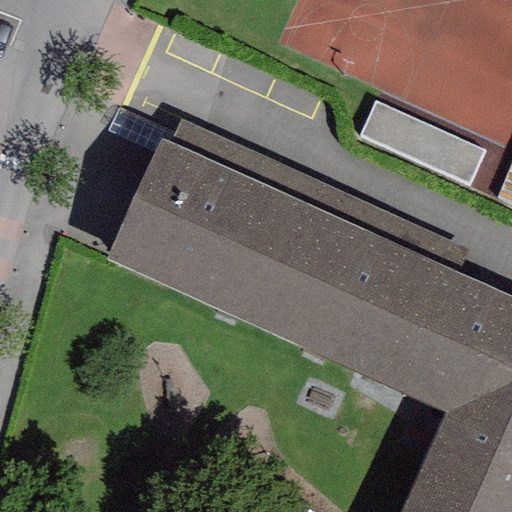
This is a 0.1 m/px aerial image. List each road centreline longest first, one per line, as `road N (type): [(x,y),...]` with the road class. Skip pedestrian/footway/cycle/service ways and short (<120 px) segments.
road 1 (unknown): [(21,113),(511,288)]
road 2 (residential): [(0,199),(48,0)]
